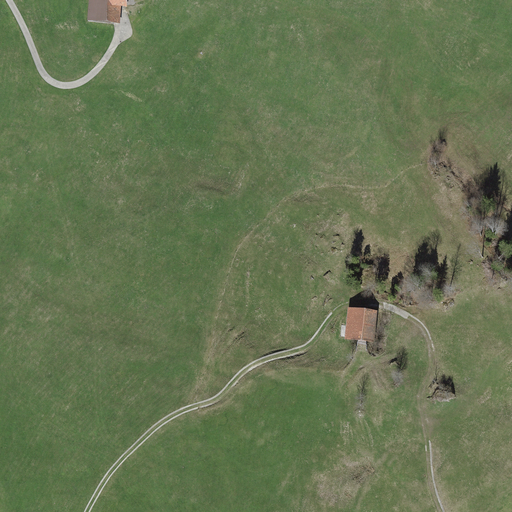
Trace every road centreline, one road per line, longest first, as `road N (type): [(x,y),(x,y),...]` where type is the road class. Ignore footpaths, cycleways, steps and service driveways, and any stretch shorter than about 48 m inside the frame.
road 1 (track): [(442,511),(424,394),(433,360),(428,335),(371,303),(343,305),(308,345),(258,362),(222,395),(170,418),(116,468),(89,511)]
road 2 (track): [(7,0),(42,71),(60,88),(99,71),(124,20)]
